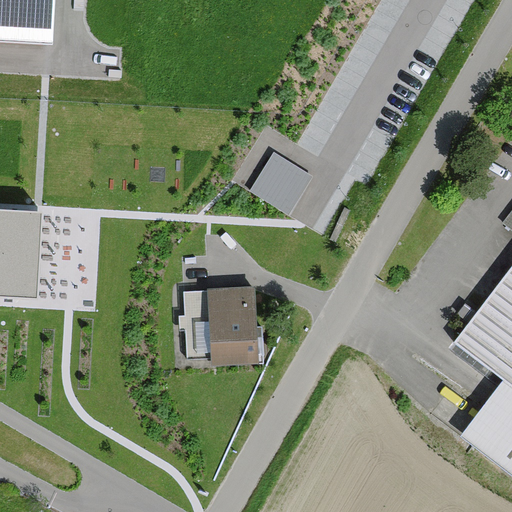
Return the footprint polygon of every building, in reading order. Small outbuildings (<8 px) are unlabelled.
[(52,0),(0,0),(0,38),(51,41),(52,0)] [(313,177),(273,153),(250,191),(290,215),(313,177)] [(0,316),(41,318),(43,226),(0,225),(0,316)] [(511,267),(450,349),(499,386),(458,440),(511,480),(511,267)] [(250,369),(247,295),(184,298),(187,371),(250,369)]
